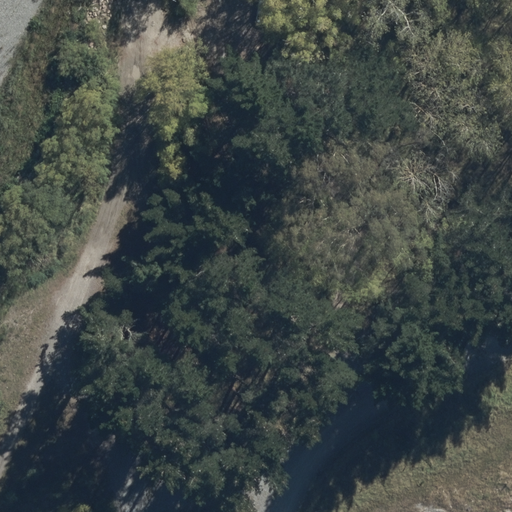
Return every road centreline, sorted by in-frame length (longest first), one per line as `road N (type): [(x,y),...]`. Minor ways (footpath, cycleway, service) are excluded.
road 1 (track): [(0,439),(125,194),(125,52),(172,0)]
road 2 (unclassified): [(298,462),(339,418),(511,328)]
road 3 (unclassified): [(136,511),(146,501),(298,462)]
